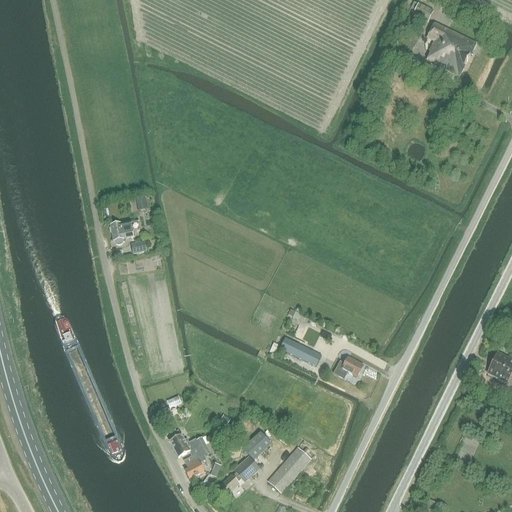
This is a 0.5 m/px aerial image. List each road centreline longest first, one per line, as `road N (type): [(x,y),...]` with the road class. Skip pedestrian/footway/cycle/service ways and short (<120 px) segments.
road 1 (unclassified): [(201,511),(132,373),(52,0)]
road 2 (unclassified): [(332,511),(511,147)]
road 3 (tertiary): [(390,511),(511,265)]
road 4 (primary): [(57,511),(0,354)]
